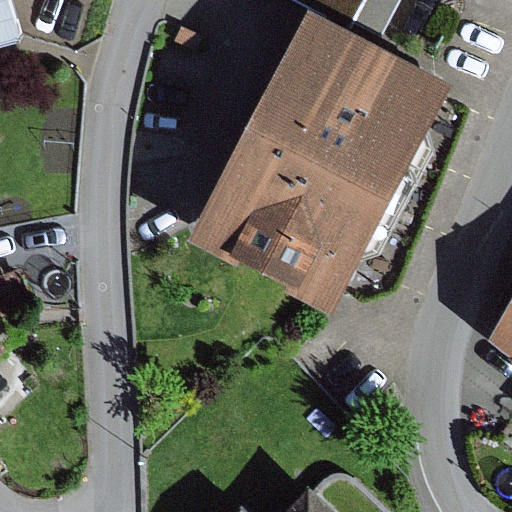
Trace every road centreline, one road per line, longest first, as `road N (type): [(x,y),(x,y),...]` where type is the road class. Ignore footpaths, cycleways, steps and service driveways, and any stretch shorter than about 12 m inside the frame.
road 1 (residential): [(113,511),(106,229),(115,94),(140,0)]
road 2 (residential): [(460,511),(439,464),(431,394),(444,313),(511,138)]
